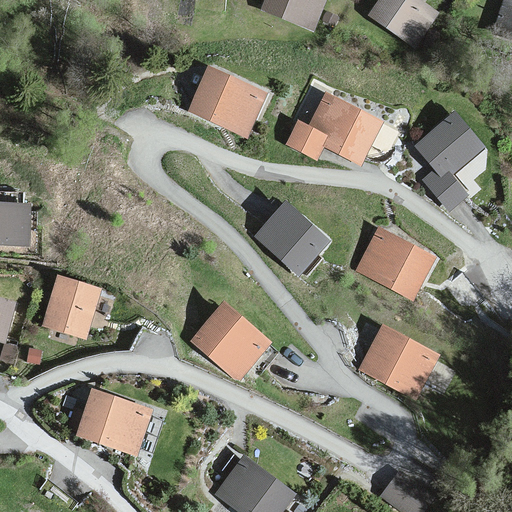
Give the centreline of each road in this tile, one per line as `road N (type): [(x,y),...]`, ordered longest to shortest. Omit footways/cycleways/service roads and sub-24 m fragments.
road 1 (residential): [(492,276),(457,239),(381,189),(262,171),(151,142),(145,166),(227,237),(336,374),(395,417),(407,457),(401,466),(368,467),(246,403),(142,365),(102,363),(64,374),(22,395),(8,412)]
road 2 (residential): [(128,511),(8,412)]
